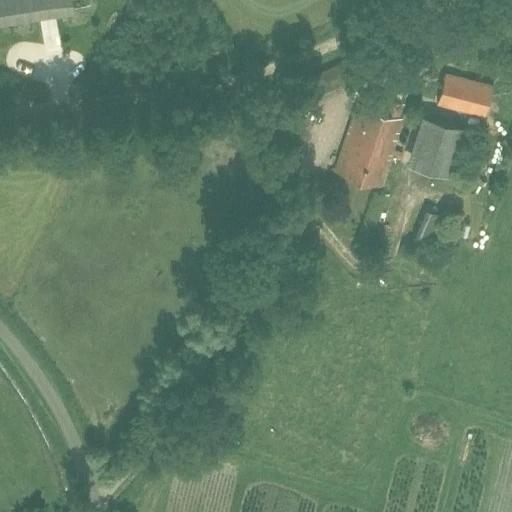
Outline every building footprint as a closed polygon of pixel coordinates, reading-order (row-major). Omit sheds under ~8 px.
[(36,0),(0,0),(0,24),(39,18),(36,0)] [(52,0),(55,15),(74,12),(71,0),(52,0)] [(307,106),(359,82),(349,60),(297,85),(307,106)] [(485,117),(493,85),(445,72),(437,104),(485,117)] [(380,186),(390,154),(402,119),(358,104),(335,171),(380,186)] [(425,117),(414,165),(455,174),(465,126),(425,117)] [(436,242),(442,218),(431,215),(424,239),(436,242)]
